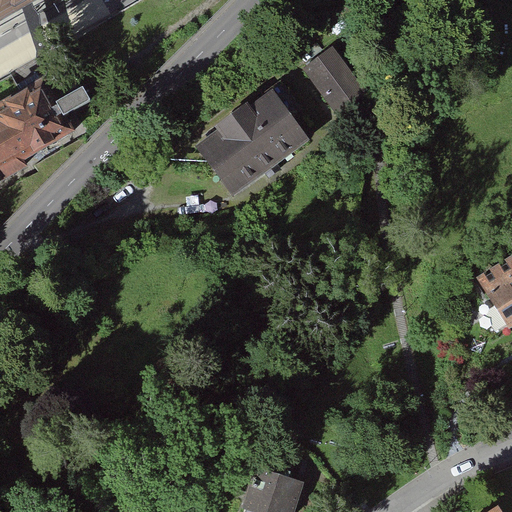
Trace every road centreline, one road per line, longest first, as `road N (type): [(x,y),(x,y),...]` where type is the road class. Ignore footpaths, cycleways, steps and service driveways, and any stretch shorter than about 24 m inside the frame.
road 1 (residential): [(256,0),(0,255)]
road 2 (residential): [(511,446),(442,477),(391,511)]
road 3 (residential): [(0,65),(115,0)]
